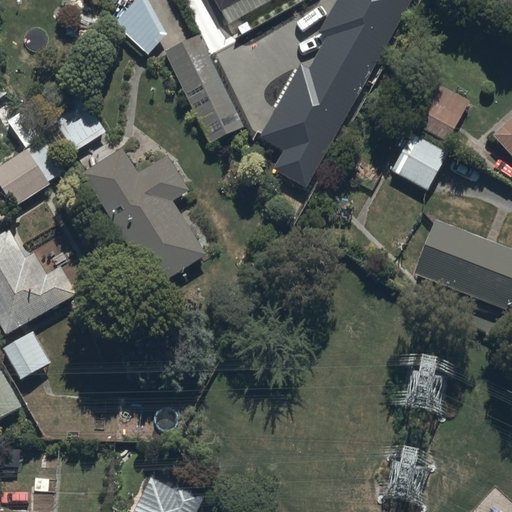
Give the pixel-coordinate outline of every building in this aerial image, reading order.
[(99,0),(119,9),(123,0),(99,0)] [(209,0),(220,20),(222,19),(228,30),(284,0),(209,0)] [(511,0),(488,0),(486,7),(511,15),(511,0)] [(266,61),(246,23),(207,43),(227,82),(266,61)] [(240,129),(226,98),(199,43),(163,60),(208,154),(243,137),(240,129)] [(449,149),(469,107),(426,86),(405,128),(449,149)] [(73,156),(104,135),(86,110),(55,131),(73,156)] [(511,167),(511,126),(492,146),(511,167)] [(48,146),(0,173),(0,196),(10,215),(50,193),(48,189),(66,178),(48,146)] [(445,166),(409,146),(390,180),(426,200),(445,166)] [(123,157),(82,183),(155,298),(207,265),(173,211),(189,201),(166,165),(139,182),(123,157)] [(511,258),(432,228),(411,282),(511,320),(511,258)] [(8,238),(0,242),(0,337),(4,345),(77,303),(60,275),(46,283),(33,262),(24,267),(8,238)] [(51,371),(32,340),(2,358),(20,389),(51,371)] [(0,422),(20,410),(0,375),(0,422)] [(172,498),(149,487),(136,511),(201,511),(205,504),(176,489),(172,498)]
